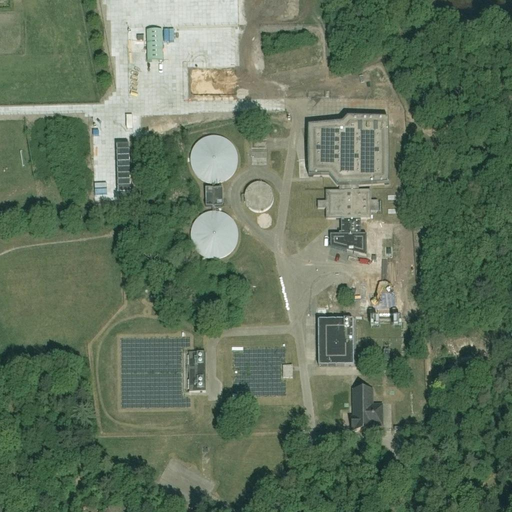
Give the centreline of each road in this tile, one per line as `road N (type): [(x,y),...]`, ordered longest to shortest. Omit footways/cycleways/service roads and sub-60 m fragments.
road 1 (track): [(431,417),(423,271),(442,140),(451,124),(511,95)]
road 2 (unknown): [(294,125),(352,114),(391,117),(397,179),(384,201)]
road 3 (unclassified): [(313,444),(379,437),(393,444),(397,468),(359,511)]
road 4 (unknown): [(299,327),(284,278),(367,268)]
